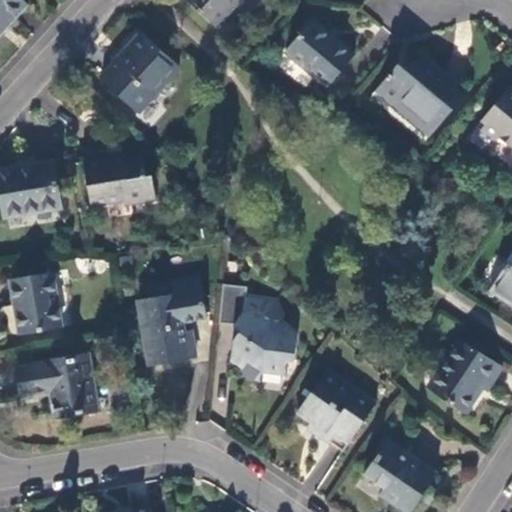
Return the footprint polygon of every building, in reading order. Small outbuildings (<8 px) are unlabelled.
[(23,0),(0,0),(0,30),(26,3),(23,0)] [(239,0),(187,0),(215,27),(239,0)] [(353,56),(314,20),(285,52),(326,87),(353,56)] [(178,67),(142,34),(101,77),(137,110),(178,67)] [(431,135),(466,94),(426,60),(397,66),(375,91),(395,107),(396,106),(431,135)] [(511,88),(510,87),(482,120),(486,123),(481,130),(492,139),(497,134),(511,146),(511,88)] [(427,139),(431,135),(396,106),(395,107),(393,110),(427,139)] [(82,150),(90,205),(124,201),(124,204),(155,199),(151,176),(146,177),(142,154),(122,157),(122,152),(108,153),(107,147),(82,150)] [(53,159),(0,167),(0,189),(4,217),(61,208),(53,159)] [(511,252),(506,262),(508,263),(489,292),(511,307),(511,252)] [(60,325),(52,272),(10,278),(19,332),(60,325)] [(170,278),(173,294),(201,289),(199,274),(170,278)] [(138,300),(148,362),(195,355),(192,338),(186,338),(182,320),(206,316),(201,289),(173,294),(138,300)] [(278,302),(245,295),(242,310),(233,325),(240,329),(233,342),(231,360),(243,369),(247,363),(261,371),(261,369),(283,372),(285,359),(294,360),(299,333),(282,322),(285,314),(277,309),(278,302)] [(460,341),(430,386),(467,412),(483,389),(498,366),(460,341)] [(85,355),(15,365),(20,396),(54,391),(58,415),(94,410),(85,355)] [(259,382),(261,371),(247,363),(243,369),(240,373),(249,379),(259,382)] [(503,369),(498,366),(483,389),(487,392),(503,369)] [(376,401),(327,367),(297,410),(311,420),(307,426),(325,439),(330,433),(334,436),(347,445),(376,401)] [(330,442),(334,436),(330,433),(325,439),(330,442)] [(409,511),(437,473),(387,439),(364,473),(384,487),(379,494),(405,511),(409,511)]
